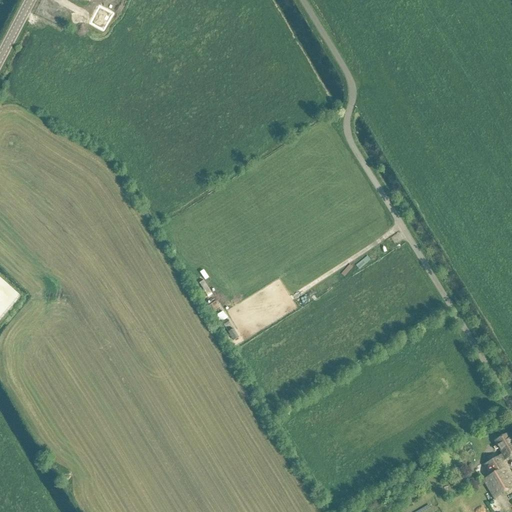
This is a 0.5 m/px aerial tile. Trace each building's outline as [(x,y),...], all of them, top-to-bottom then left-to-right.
[(113,15),(99,7),(90,25),(104,32),(113,15)] [(67,25),(79,33),(85,25),(73,17),(67,25)] [(205,296),(211,294),(205,279),(199,281),(205,296)] [(223,310),(216,313),(220,321),(227,318),(223,310)] [(233,327),(227,331),(232,341),(239,337),(233,327)] [(506,461),(511,456),(511,443),(507,434),(494,441),(506,461)] [(494,499),(511,488),(511,476),(500,456),(484,465),(490,476),(483,480),(494,499)]
